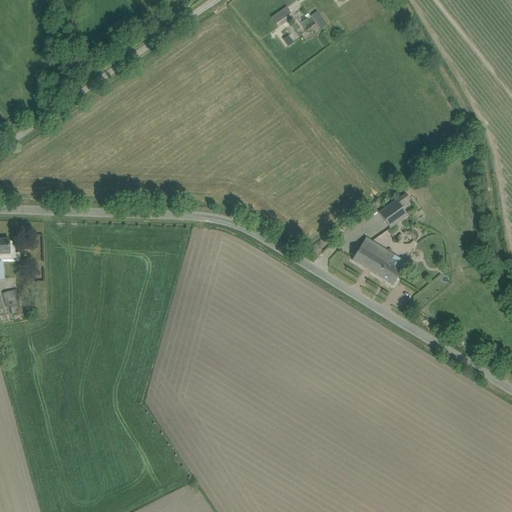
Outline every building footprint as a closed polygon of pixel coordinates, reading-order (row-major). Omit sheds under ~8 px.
[(279,28),(293,17),(286,7),(271,17),(279,28)] [(317,12),(310,16),(315,24),(310,27),(314,32),(319,28),(320,29),(326,25),(317,12)] [(288,47),(294,43),(289,35),(283,39),(288,47)] [(390,229),(408,216),(396,200),(379,213),(390,229)] [(393,286),(402,271),(389,263),(394,256),(366,238),(352,260),(393,286)] [(2,259),(10,259),(10,254),(14,253),(14,254),(15,254),(14,242),(14,241),(9,241),(9,239),(0,239),(0,278),(4,279),(3,262),(0,262),(0,259),(2,259)] [(22,311),(16,290),(3,294),(7,309),(10,308),(11,314),(22,311)] [(13,334),(30,329),(27,316),(10,321),(10,325),(8,325),(0,295),(0,337),(10,334),(9,330),(12,330),(13,334)]
